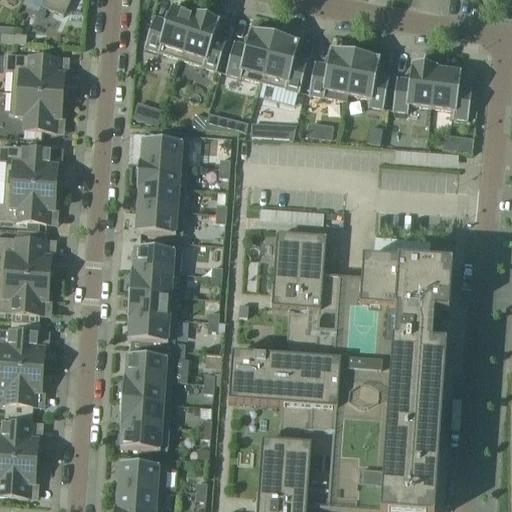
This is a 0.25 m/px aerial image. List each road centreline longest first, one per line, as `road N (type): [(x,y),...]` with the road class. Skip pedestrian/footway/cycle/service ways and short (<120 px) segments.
road 1 (residential): [(113,0),(77,511)]
road 2 (residential): [(463,511),(504,37)]
road 3 (residential): [(420,26),(278,0)]
